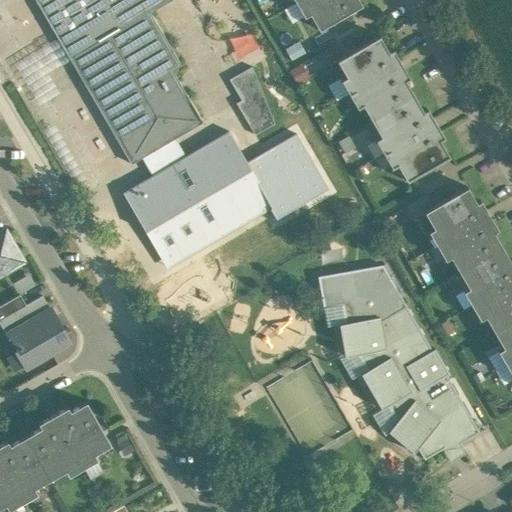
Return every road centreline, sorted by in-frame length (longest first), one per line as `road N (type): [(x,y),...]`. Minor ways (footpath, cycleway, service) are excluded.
road 1 (residential): [(423,0),(511,158),(511,460),(426,511)]
road 2 (residential): [(140,334),(0,93)]
road 3 (residential): [(0,168),(107,352)]
road 4 (residential): [(249,511),(140,334)]
road 5 (residential): [(107,352),(204,511)]
road 6 (residential): [(0,414),(107,352)]
